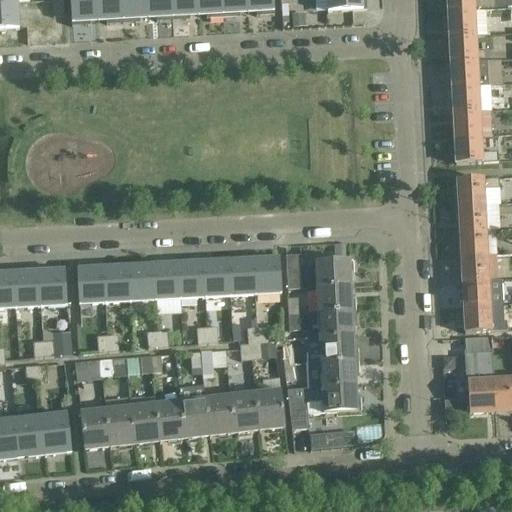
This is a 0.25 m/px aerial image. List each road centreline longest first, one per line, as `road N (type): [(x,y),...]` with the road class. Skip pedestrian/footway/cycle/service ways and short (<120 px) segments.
road 1 (residential): [(426,463),(0,501)]
road 2 (residential): [(0,241),(412,216)]
road 3 (residential): [(0,63),(403,43)]
road 4 (secondary): [(427,481),(84,511)]
road 5 (residential): [(426,463),(412,216)]
road 6 (residential): [(412,216),(403,43)]
